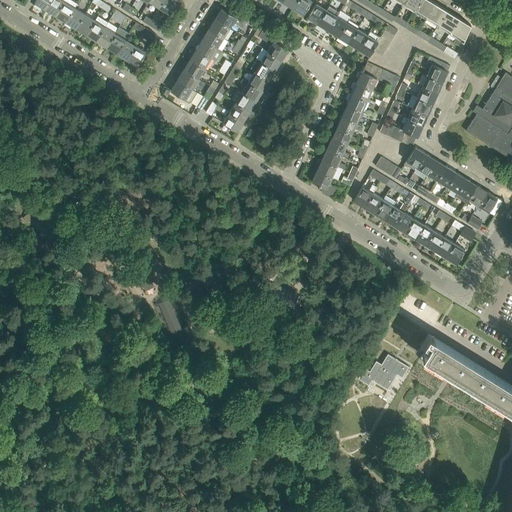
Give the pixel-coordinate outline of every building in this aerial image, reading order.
[(35,0),(35,2),(34,6),(39,9),(41,6),(45,9),(50,0),(35,0)] [(50,0),(45,9),(55,15),(64,1),(64,0),(50,0)] [(65,21),(66,21),(74,7),(77,3),(71,0),(64,0),(64,1),(55,15),(65,21)] [(177,0),(163,0),(159,7),(169,14),(177,0)] [(303,14),(312,0),(311,0),(297,0),(292,8),(303,14)] [(414,10),(420,0),(404,0),(402,3),(414,10)] [(426,18),(435,3),(431,0),(420,0),(414,10),(426,18)] [(351,1),(348,6),(354,10),(357,4),(351,1)] [(111,6),(105,3),(102,8),(108,11),(111,6)] [(122,8),(128,12),(131,6),(125,3),(122,8)] [(307,17),(317,23),(326,9),(316,3),(307,17)] [(437,25),(447,10),(435,3),(426,18),(437,25)] [(357,4),(354,10),(364,16),(367,11),(357,4)] [(326,9),(317,23),(328,30),(336,15),(339,11),(329,5),(326,9)] [(375,5),(372,9),(380,14),(383,9),(375,5)] [(137,10),(131,6),(128,12),(134,15),(137,10)] [(84,13),(74,7),(66,21),(64,24),(70,28),(71,25),(76,28),(84,13)] [(243,26),(248,17),(237,10),(236,10),(230,12),(228,11),(221,7),(215,18),(229,27),(233,20),(243,26)] [(115,9),(110,17),(120,24),(126,15),(115,9)] [(383,9),(380,14),(388,18),(390,14),(383,9)] [(449,32),(458,17),(447,10),(437,25),(449,32)] [(367,11),(364,16),(374,23),(378,17),(368,11),(367,11)] [(76,28),(86,34),(95,20),(84,13),(76,28)] [(95,20),(86,34),(96,40),(105,26),(108,21),(97,15),(95,20)] [(142,21),(148,24),(152,19),(145,15),(142,21)] [(336,15),(328,30),(337,36),(346,22),(336,15)] [(400,16),(396,22),(404,26),(407,21),(400,16)] [(378,17),(374,23),(380,26),(383,21),(378,17)] [(453,42),(460,46),(470,24),(458,17),(449,32),(456,36),(453,42)] [(229,27),(215,18),(209,28),(223,37),(229,27)] [(162,26),(152,19),(148,24),(159,31),(162,26)] [(346,22),(337,36),(348,42),(357,28),(358,25),(348,19),(346,22)] [(407,21),(404,26),(412,31),(415,26),(407,21)] [(133,27),(143,33),(146,28),(136,22),(133,27)] [(394,34),(397,29),(388,23),(388,24),(385,29),(394,34)] [(115,32),(105,26),(96,40),(106,47),(115,32)] [(115,32),(106,47),(116,53),(125,39),(129,33),(119,26),(115,32)] [(271,44),(267,50),(281,59),(288,49),(281,45),(282,44),(280,43),(280,44),(276,41),(279,36),(264,27),(258,36),(271,44)] [(156,34),(146,28),(143,33),(153,40),(156,34)] [(216,47),(223,37),(209,28),(202,38),(216,47)] [(348,42),(358,49),(367,34),(357,28),(348,42)] [(385,29),(382,34),(391,39),(394,34),(385,29)] [(367,34),(358,49),(368,54),(369,55),(372,49),(375,44),(379,39),(380,37),(369,30),(367,34)] [(423,31),(420,36),(427,41),(430,36),(423,31)] [(388,45),(391,39),(382,34),(380,37),(379,39),(388,45)] [(430,36),(427,41),(435,46),(438,41),(430,36)] [(216,47),(202,38),(196,49),(210,57),(216,47)] [(239,38),(235,45),(240,48),(244,41),(239,38)] [(116,53),(127,59),(135,45),(125,39),(116,53)] [(379,39),(375,44),(385,50),(388,45),(379,39)] [(381,55),(385,50),(375,44),(372,49),(381,55)] [(146,51),(135,45),(127,59),(137,66),(146,51)] [(237,53),(240,48),(235,45),(232,50),(237,53)] [(247,45),(244,50),(249,53),(252,48),(247,45)] [(446,46),(443,51),(454,58),(457,52),(456,52),(447,46),(446,46)] [(204,67),(210,57),(196,49),(190,59),(204,67)] [(244,50),(240,55),(246,59),(249,53),(244,50)] [(275,69),(281,59),(267,50),(261,60),(275,69)] [(427,75),(442,82),(447,70),(438,66),(441,61),(429,55),(425,64),(430,67),(427,75)] [(275,69),(261,60),(257,58),(250,68),(254,71),(269,79),(275,69)] [(204,67),(190,59),(183,69),(197,78),(204,67)] [(226,59),(222,65),(227,68),(231,62),(226,59)] [(411,60),(408,67),(414,69),(417,63),(411,60)] [(367,61),(362,71),(368,74),(372,64),(367,61)] [(372,64),(368,74),(373,76),(378,66),(372,64)] [(224,73),(227,68),(222,65),(219,70),(224,73)] [(235,65),(231,70),(236,74),(240,68),(235,65)] [(376,78),(378,79),(383,69),(378,66),(373,76),(376,78)] [(408,67),(406,72),(411,75),(414,69),(408,67)] [(191,88),(197,78),(183,69),(177,79),(191,88)] [(388,71),(383,69),(378,79),(384,81),(388,71)] [(233,79),(236,74),(231,70),(228,76),(233,79)] [(262,90),(269,79),(254,71),(248,81),(262,90)] [(368,74),(362,71),(361,71),(358,71),(356,76),(358,78),(356,82),(368,87),(371,89),(376,78),(373,76),(368,74)] [(388,71),(384,81),(389,83),(394,74),(388,71)] [(510,158),(511,155),(511,75),(505,71),(494,89),(495,90),(493,93),(492,92),(479,114),(476,112),(472,119),(471,121),(465,130),(480,139),(492,146),(510,158)] [(394,74),(389,83),(389,84),(395,86),(399,76),(394,74)] [(427,75),(422,85),(437,92),(442,82),(427,75)] [(246,85),(242,91),(256,100),(262,90),(248,81),(243,78),(241,81),(246,85)] [(197,91),(191,88),(177,79),(171,90),(185,98),(184,100),(189,102),(190,101),(191,102),(197,91)] [(213,79),(210,85),(215,88),(218,82),(213,79)] [(371,89),(368,87),(356,82),(353,82),(351,86),(353,89),(351,93),(367,100),(368,97),(371,89)] [(401,82),(398,88),(404,91),(407,85),(401,82)] [(389,84),(386,90),(392,92),(395,86),(389,84)] [(211,94),(215,88),(210,85),(206,91),(211,94)] [(228,88),(222,85),(218,91),(223,94),(224,94),(228,88)] [(432,103),(437,92),(422,85),(417,96),(432,103)] [(237,88),(231,98),(235,101),(250,110),(256,100),(242,91),(237,88)] [(398,88),(396,94),(401,97),(404,91),(398,88)] [(220,99),(223,94),(218,91),(215,96),(220,99)] [(346,104),(361,111),(367,100),(351,93),(348,92),(346,98),(348,100),(346,104)] [(202,109),(209,98),(203,95),(197,106),(202,109)] [(417,96),(412,107),(427,114),(429,114),(431,109),(430,107),(432,103),(417,96)] [(382,99),(379,105),(385,108),(388,102),(382,99)] [(206,111),(211,115),(217,104),(212,101),(206,111)] [(235,101),(229,111),(243,120),(250,110),(235,101)] [(357,121),(361,111),(346,104),(342,114),(357,121)] [(391,104),(389,110),(394,112),(397,106),(391,104)] [(379,105),(377,112),(382,114),(385,108),(379,105)] [(412,107),(407,118),(422,125),(427,114),(412,107)] [(223,122),(237,131),(243,120),(229,111),(223,108),(220,112),(227,116),(223,122)] [(389,110),(386,116),(391,118),(394,112),(389,110)] [(342,114),(337,125),(352,132),(357,121),(342,114)] [(403,116),(401,121),(405,123),(402,129),(405,131),(410,133),(416,136),(417,136),(422,125),(407,118),(403,116)] [(375,130),(375,129),(378,124),(372,121),(370,127),(375,130)] [(384,121),(379,131),(384,133),(389,123),(384,121)] [(384,133),(390,136),(394,126),(389,123),(384,133)] [(332,136),(347,143),(352,132),(337,125),(336,126),(333,125),(331,130),(333,133),(332,136)] [(394,126),(390,136),(395,138),(400,128),(394,126)] [(372,136),(375,130),(370,127),(367,133),(368,134),(372,136)] [(395,138),(400,141),(405,131),(402,129),(400,128),(395,138)] [(405,131),(400,141),(406,143),(410,133),(405,131)] [(416,136),(410,133),(406,143),(412,146),(416,136)] [(332,136),(327,147),(342,154),(348,157),(350,153),(344,150),(347,143),(332,136)] [(362,143),(360,149),(365,152),(368,146),(362,143)] [(415,169),(416,166),(425,152),(415,146),(404,163),(415,169)] [(342,154),(327,147),(322,158),(337,165),(343,168),(345,164),(339,161),(342,154)] [(362,158),(365,152),(360,149),(357,155),(362,158)] [(416,166),(427,173),(435,159),(425,152),(416,166)] [(381,156),(375,165),(380,168),(386,159),(381,156)] [(317,169),(332,176),(337,165),(322,158),(321,158),(318,158),(316,163),(318,165),(317,169)] [(386,159),(380,168),(385,171),(391,162),(386,159)] [(427,173),(437,179),(445,165),(435,159),(427,173)] [(391,162),(385,171),(390,174),(396,165),(391,162)] [(355,173),(358,168),(352,165),(350,171),(355,173)] [(395,177),(398,173),(401,168),(396,165),(390,174),(395,177)] [(437,179),(447,186),(456,172),(445,165),(437,179)] [(369,174),(380,180),(383,175),(373,168),(369,174)] [(324,186),(322,192),(334,198),(339,187),(329,183),(332,176),(317,169),(311,181),(318,184),(320,185),(320,184),(324,186)] [(350,171),(347,177),(352,179),(355,173),(350,171)] [(447,186),(445,189),(449,191),(447,194),(454,197),(455,195),(466,178),(456,172),(447,186)] [(398,173),(395,177),(406,184),(409,178),(405,176),(405,177),(398,173)] [(386,184),(389,178),(383,175),(380,180),(386,184)] [(415,182),(409,178),(406,184),(411,187),(415,182)] [(466,178),(455,195),(465,202),(466,201),(476,184),(466,178)] [(368,189),(362,186),(353,200),(363,206),(372,192),(376,186),(372,183),(368,189)] [(398,184),(395,189),(400,193),(403,187),(398,184)] [(476,184),(466,201),(470,203),(471,201),(477,204),(486,190),(476,184)] [(416,190),(426,196),(429,191),(419,185),(416,190)] [(414,194),(403,187),(400,193),(410,199),(414,194)] [(497,197),(486,190),(477,204),(475,208),(479,210),(482,207),(488,211),(497,197)] [(440,197),(429,191),(426,196),(436,203),(440,197)] [(372,192),(363,206),(368,209),(374,213),(383,199),(372,192)] [(410,199),(421,205),(424,200),(414,194),(410,199)] [(383,199),(374,213),(384,219),(393,205),(395,201),(385,195),(383,199)] [(440,197),(436,203),(446,209),(450,204),(440,197)] [(424,200),(421,205),(426,209),(430,204),(424,200)] [(384,219),(383,222),(388,225),(390,223),(394,225),(403,211),(407,205),(403,202),(399,208),(393,205),(384,219)] [(450,204),(446,209),(452,213),(456,207),(450,204)] [(439,209),(435,214),(441,218),(444,213),(439,209)] [(404,231),(413,217),(403,211),(394,225),(404,231)] [(444,213),(441,218),(447,221),(450,216),(444,213)] [(467,222),(470,216),(465,213),(461,218),(467,222)] [(471,214),(470,216),(467,222),(477,228),(481,223),(482,221),(471,214)] [(411,236),(415,238),(423,224),(413,217),(404,231),(405,232),(403,234),(409,238),(411,236)] [(459,222),(456,227),(461,230),(459,234),(460,234),(465,225),(459,222)] [(415,238),(425,244),(434,230),(423,224),(415,238)] [(472,237),(475,232),(465,225),(460,234),(470,240),(472,237)] [(425,244),(435,250),(444,236),(434,230),(425,244)] [(435,250),(445,257),(454,242),(444,236),(435,250)] [(287,240),(283,252),(307,260),(311,249),(287,240)] [(465,249),(454,242),(445,257),(445,260),(449,263),(452,261),(456,263),(465,249)] [(148,276),(140,280),(145,288),(152,284),(148,276)] [(298,294),(269,284),(263,303),(291,313),(298,294)] [(424,350),(419,358),(511,415),(511,508),(510,511),(511,511),(511,384),(428,333),(420,347),(424,350)] [(387,353),(371,379),(387,389),(397,374),(402,377),(409,366),(387,353)]
